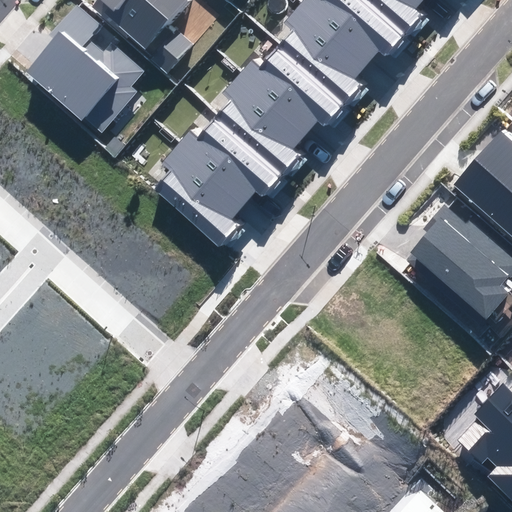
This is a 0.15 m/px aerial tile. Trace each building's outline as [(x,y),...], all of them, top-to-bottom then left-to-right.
[(95,0),(91,5),(167,73),(192,45),(167,22),(186,0),(95,0)] [(373,0),(321,0),(312,10),(369,61),(383,46),(391,53),(410,32),(373,0)] [(421,0),(373,0),(410,32),(426,14),(417,5),(421,0)] [(65,36),(29,76),(84,125),(90,119),(107,134),(143,93),(133,83),(147,68),(116,40),(104,54),(87,38),(99,25),(78,6),(57,29),(65,36)] [(369,61),(312,10),(282,44),(346,102),(365,82),(357,75),(369,61)] [(13,29),(0,42),(0,45),(23,68),(37,53),(13,29)] [(282,44),(250,79),(309,131),(321,118),(327,123),(346,102),(282,44)] [(309,131),(250,79),(218,114),(283,172),(303,150),(297,145),(309,131)] [(212,108),(180,143),(245,202),(257,188),(264,194),(283,172),(218,114),(212,108)] [(511,137),(498,125),(444,185),(511,245),(511,137)] [(245,202),(180,143),(147,180),(154,186),(219,244),(239,221),(233,215),(245,202)] [(428,235),(401,265),(474,333),(510,294),(501,285),(511,273),(511,259),(469,220),(465,224),(446,207),(424,231),(428,235)] [(132,360),(124,352),(158,318),(121,281),(80,322),(46,288),(11,323),(42,354),(0,395),(0,421),(25,446),(83,389),(137,443),(176,404),(153,381),(176,358),(154,337),(132,360)] [(511,395),(501,386),(476,414),(481,418),(458,442),(482,463),(487,457),(498,466),(488,477),(511,498),(511,395)]
